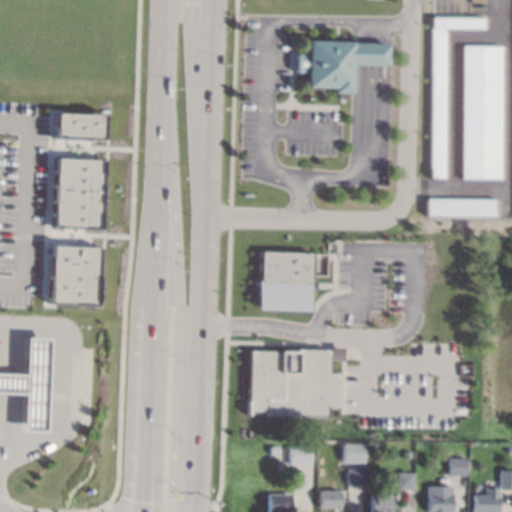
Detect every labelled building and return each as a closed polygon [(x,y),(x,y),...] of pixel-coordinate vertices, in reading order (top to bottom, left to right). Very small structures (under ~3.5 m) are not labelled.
[(428,17),(426,178),(442,178),(443,28),(481,28),(481,17),(466,17),(428,17)] [(354,43),(365,43),(386,44),(386,65),(364,64),(351,63),(349,92),(332,92),(332,88),(307,87),(307,72),(297,72),(296,70),(295,68),(295,65),(295,63),(295,61),(296,58),(297,56),(298,54),(308,54),(308,41),(354,43)] [(459,45),(458,178),(497,178),(498,45),(459,45)] [(52,112),(51,138),(100,140),(101,114),(52,112)] [(51,157),(100,159),(98,229),(48,227),(51,157)] [(423,198),(423,216),(493,217),(493,199),(423,198)] [(96,247),(47,245),(45,304),(94,306),(96,247)] [(257,252),(310,254),(308,311),(255,310),(257,252)] [(0,373),(21,374),(22,337),(44,338),(41,432),(18,431),(19,393),(0,392),(0,373)] [(328,360),(340,361),(340,347),(328,347),(328,360)] [(246,349),(244,414),(247,414),(247,411),(263,411),(263,414),(323,416),(324,406),(335,407),(336,372),(326,372),(327,349),(293,348),(293,351),(246,349)] [(364,444),(363,463),(343,462),(343,443),(364,444)] [(278,447),(278,454),(270,454),(269,454),(269,446),(278,446),(278,447)] [(310,457),(310,464),(289,464),(289,447),(289,446),(310,446),(310,457)] [(465,475),(454,475),(448,475),(448,458),(465,458),(465,475)] [(363,469),(363,484),(347,484),(346,484),(347,469),(363,469)] [(511,470),(511,489),(499,489),(499,470),(511,470)] [(401,489),(396,489),(396,472),(413,473),(413,488),(413,489),(412,489),(401,489)] [(451,511),(427,511),(427,486),(452,487),(451,511)] [(497,489),(497,504),(497,511),(472,511),(473,496),(473,494),(479,494),(485,494),(485,488),(497,488),(497,489)] [(345,495),(339,495),(339,511),(334,511),(334,508),(317,508),(318,505),(318,490),(345,491),(345,495)] [(289,511),(266,511),(266,494),(289,494),(289,511)] [(391,500),(397,500),(396,508),(391,508),(391,511),(369,511),(369,494),(391,495),(391,500)]
